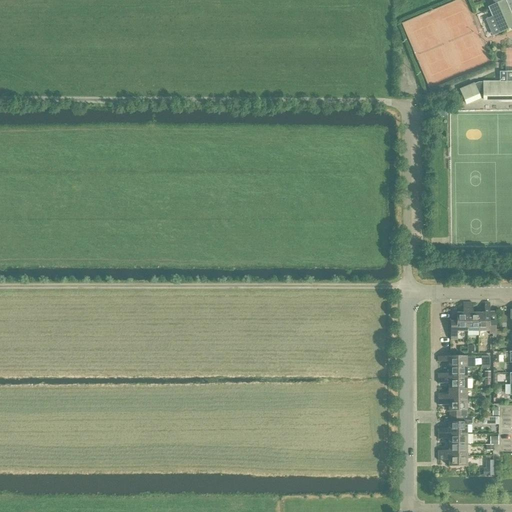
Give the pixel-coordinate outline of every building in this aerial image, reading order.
[(495,5),(489,8),(490,11),(500,34),(511,28),(511,16),(511,14),(511,13),(511,0),(493,0),(494,3),(495,5)] [(500,34),(493,18),(485,22),(491,37),(492,37),(500,34)] [(511,99),(511,72),(506,72),(499,72),(499,82),(484,83),(479,83),(474,85),(474,84),(460,90),(466,104),(479,98),(479,97),(483,96),(483,100),(484,100),(511,99)] [(457,318),(451,318),(451,340),(457,340),(457,332),(468,332),(468,303),(463,303),(463,314),(457,314),(457,318)] [(473,303),(468,303),(468,332),(479,332),(479,314),(473,314),(473,303)] [(484,314),(479,314),(479,332),(489,332),(489,335),(492,335),(492,337),(496,337),(496,335),(496,322),(490,322),(490,303),(484,303),(484,314)] [(449,368),(467,368),(467,357),(438,357),(438,362),(449,362),(449,368)] [(467,379),(467,368),(449,368),(449,374),(438,374),(438,379),(467,379)] [(449,390),(467,390),(467,379),(438,379),(438,384),(449,384),(449,390)] [(467,401),(467,390),(449,390),(449,396),(438,396),(438,401),(467,401)] [(467,418),(467,401),(438,401),(438,406),(449,406),(449,412),(450,412),(450,418),(467,418)] [(472,418),(467,418),(450,418),(450,423),(449,423),(449,430),(439,430),(439,434),(467,434),(467,424),(472,424),(472,418)] [(467,445),(467,434),(439,434),(439,439),(449,439),(449,445),(467,445)] [(467,456),(467,445),(449,445),(449,451),(439,451),(439,456),(467,456)] [(449,467),(467,467),(467,456),(439,456),(439,461),(449,461),(449,467)]
